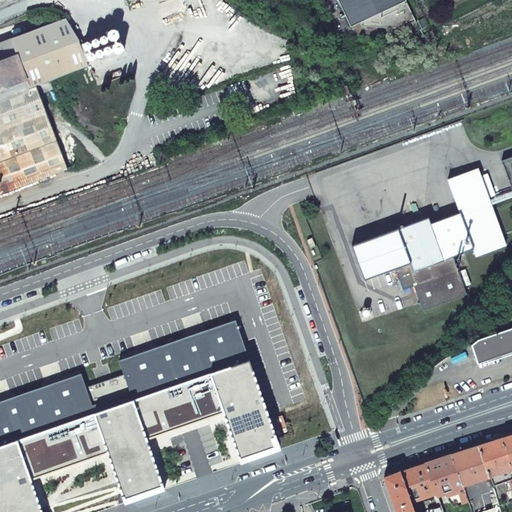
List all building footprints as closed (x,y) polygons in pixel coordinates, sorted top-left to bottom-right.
[(415,19),(405,0),(338,0),(351,27),(360,22),(362,27),(406,29),(403,24),(415,19)] [(0,99),(36,86),(49,81),(89,66),(87,62),(100,57),(92,41),(81,45),(66,19),(0,43),(0,99)] [(419,21),(422,29),(428,26),(424,19),(419,21)] [(104,36),(111,53),(116,52),(116,54),(125,51),(117,29),(108,32),(109,35),(104,36)] [(111,53),(104,36),(92,41),(100,57),(111,53)] [(39,94),(53,89),(49,81),(36,86),(39,94)] [(0,194),(68,169),(39,94),(36,86),(0,99),(0,194)] [(511,156),(503,159),(511,185),(511,156)] [(459,214),(432,224),(445,258),(474,247),(475,255),(508,242),(477,165),(445,178),(459,214)] [(428,217),(351,246),(364,280),(395,269),(403,290),(413,286),(422,311),(466,295),(453,257),(444,260),(431,224),(428,217)] [(312,238),(307,240),(310,249),(315,247),(312,238)] [(81,373),(0,401),(0,511),(42,511),(31,478),(107,451),(125,502),(164,489),(146,438),(223,411),(241,462),(280,449),(268,413),(235,320),(119,360),(124,374),(86,387),(81,373)] [(471,345),(477,364),(511,352),(511,328),(477,340),(471,345)] [(511,465),(511,433),(510,434),(503,437),(511,465)] [(489,477),(511,468),(511,465),(503,437),(486,443),(479,445),(484,461),(489,477)] [(457,471),(484,461),(479,445),(459,452),(452,454),(457,471)] [(464,492),(457,471),(452,454),(434,460),(426,463),(436,492),(438,496),(456,490),(458,494),(464,492)] [(411,501),(436,492),(426,463),(410,468),(400,471),(411,501)] [(411,501),(400,471),(395,473),(384,477),(396,511),(412,505),(411,501)] [(492,504),(498,503),(495,493),(489,495),(492,504)]
